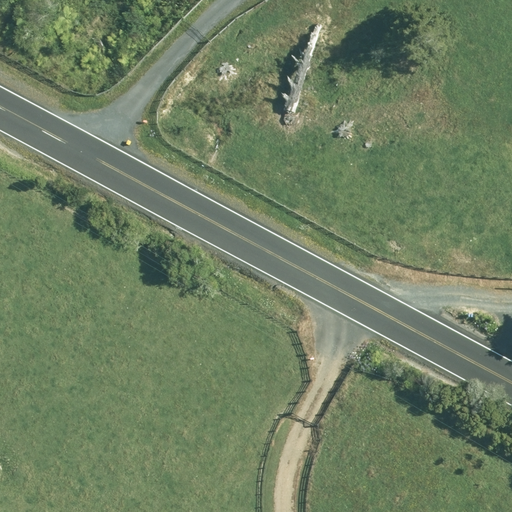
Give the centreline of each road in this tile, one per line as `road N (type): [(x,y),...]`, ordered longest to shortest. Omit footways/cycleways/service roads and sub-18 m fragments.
road 1 (tertiary): [(0,105),(511,382)]
road 2 (unknown): [(347,293),(376,258),(393,256),(465,280),(511,283)]
